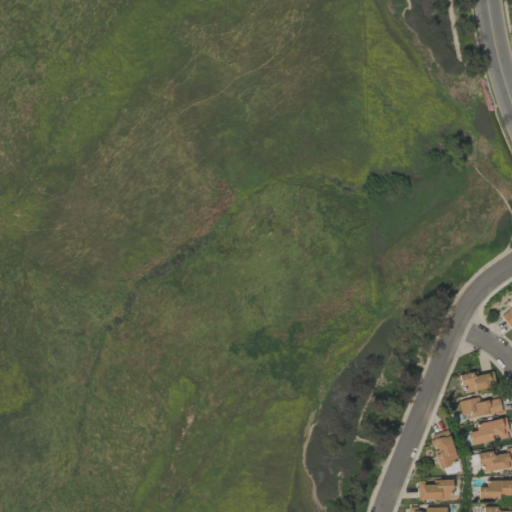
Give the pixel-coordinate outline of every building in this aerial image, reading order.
[(506,325),(511,320),(511,296),(508,300),(511,306),(499,315),(506,325)] [(461,392),(493,387),(491,372),(475,374),(474,371),(458,374),(461,392)] [(457,401),(460,418),(499,410),(497,397),(477,401),(476,397),(457,401)] [(470,445),(491,440),(490,439),(507,435),(503,417),(473,424),(475,430),(467,432),(470,445)] [(436,453),(433,453),(437,468),(455,464),(447,430),(431,433),(436,453)] [(511,466),(511,462),(510,449),(493,452),(493,450),(476,453),(479,472),(511,466)] [(416,500),(447,499),(447,491),(450,491),(450,479),(434,480),(434,482),(415,483),(416,500)] [(477,498),(511,497),(511,479),(484,480),(484,486),(477,486),(477,498)]
